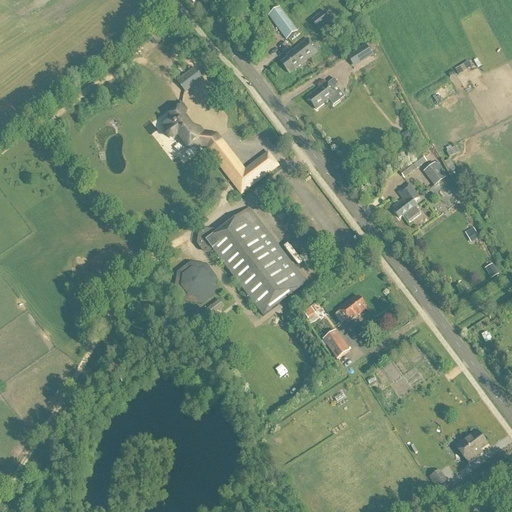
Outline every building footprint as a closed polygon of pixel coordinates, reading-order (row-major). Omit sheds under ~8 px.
[(280,8),(269,17),(287,41),(298,33),(280,8)] [(324,12),(311,22),(318,32),(331,21),(324,12)] [(151,30),(135,43),(139,49),(150,40),(156,47),(161,42),(151,30)] [(309,42),(300,48),(287,58),(288,60),(282,66),(289,76),(309,61),(318,54),(309,42)] [(165,59),(176,60),(176,48),(165,47),(165,59)] [(347,58),(354,69),(373,57),(366,47),(347,58)] [(470,61),(456,69),(459,75),(473,67),(470,61)] [(185,94),(203,81),(194,69),(176,82),(185,94)] [(327,85),(307,100),(317,112),(330,102),(333,107),(340,102),(337,97),(332,91),(338,86),(334,80),(328,85),(327,85)] [(165,132),(165,137),(168,141),(174,142),(178,139),(187,152),(192,148),(203,150),(205,149),(242,197),(280,169),(268,153),(245,170),(219,136),(218,134),(218,135),(204,132),(201,128),(194,127),(187,118),(184,114),(187,112),(182,106),(182,105),(179,107),(178,108),(167,116),(171,120),(166,124),(170,128),(165,132)] [(458,148),(447,153),(449,159),(460,153),(458,148)] [(416,158),(407,165),(413,174),(422,167),(416,158)] [(450,160),(445,163),(451,173),(456,171),(450,160)] [(424,174),(435,188),(446,180),(435,165),(424,174)] [(404,220),(406,219),(409,224),(421,215),(417,210),(418,209),(414,204),(419,199),(409,186),(398,194),(403,201),(394,208),(396,212),(394,213),(399,220),(402,218),(404,220)] [(250,209),(206,243),(263,319),(308,285),(250,209)] [(474,229),(466,234),(472,244),(480,239),(474,229)] [(320,263),(313,268),(319,276),(326,270),(320,263)] [(177,274),(175,291),(178,295),(185,304),(201,306),(214,296),(217,280),(207,266),(190,264),(177,274)] [(494,264),(486,268),(492,279),(500,275),(494,264)] [(365,310),(368,308),(360,299),(357,302),(355,300),(339,313),(349,326),(367,312),(365,310)] [(311,308),(303,314),(308,321),(316,316),(311,308)] [(336,333),(323,342),(338,362),(350,352),(336,333)] [(487,446),(477,433),(456,448),(468,464),(482,454),(480,452),(487,446)] [(429,479),(438,493),(449,486),(440,472),(429,479)]
